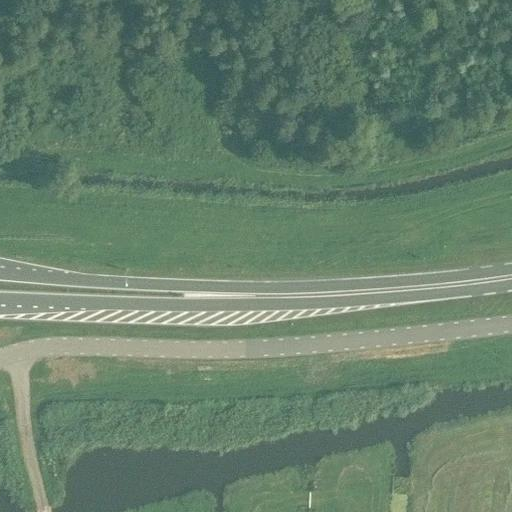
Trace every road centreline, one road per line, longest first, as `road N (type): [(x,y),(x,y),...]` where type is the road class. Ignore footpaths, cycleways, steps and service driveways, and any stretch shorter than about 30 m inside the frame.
road 1 (unclassified): [(511,323),(356,344),(0,357)]
road 2 (primary): [(218,296),(304,297),(511,277)]
road 3 (track): [(256,511),(331,500),(350,489),(421,487),(511,467)]
road 4 (primary): [(218,296),(177,284),(0,271)]
road 5 (primary): [(0,300),(177,303),(218,296)]
road 6 (track): [(17,354),(43,511)]
